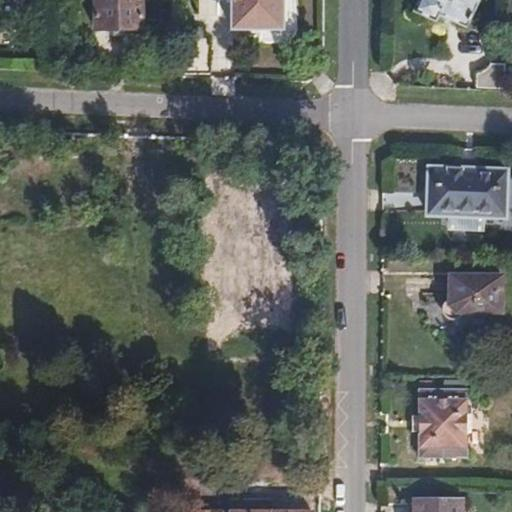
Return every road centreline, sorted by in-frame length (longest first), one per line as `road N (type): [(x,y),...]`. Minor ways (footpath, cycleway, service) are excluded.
road 1 (residential): [(351,118),(349,511)]
road 2 (residential): [(351,118),(0,101)]
road 3 (residential): [(511,124),(351,118)]
